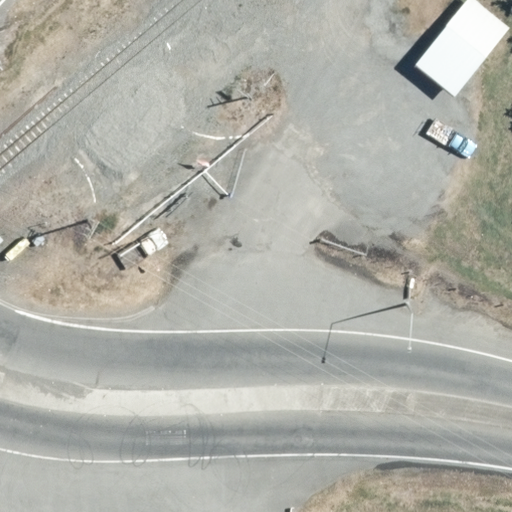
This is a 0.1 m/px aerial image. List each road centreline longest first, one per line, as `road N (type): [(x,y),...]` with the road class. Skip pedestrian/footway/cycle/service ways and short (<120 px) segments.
road 1 (secondary): [(0,339),(83,361),(342,361),(511,387)]
road 2 (secondary): [(511,448),(351,434),(87,438),(0,423)]
